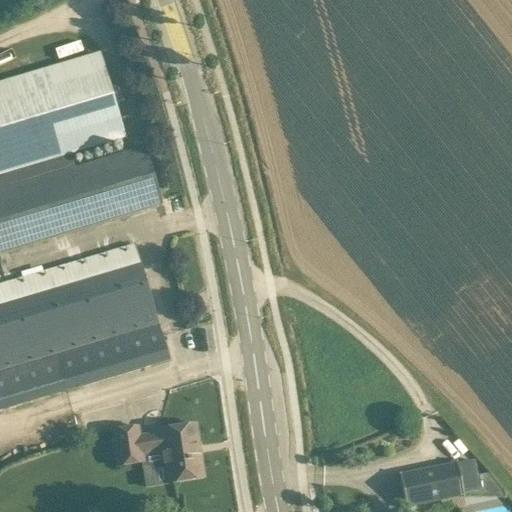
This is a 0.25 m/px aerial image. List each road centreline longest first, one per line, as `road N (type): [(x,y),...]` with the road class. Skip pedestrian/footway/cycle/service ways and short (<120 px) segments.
road 1 (unclassified): [(272,481),(439,454),(416,393),(379,351),(312,298),(269,285),(241,289)]
road 2 (secondary): [(241,289),(218,175),(164,0)]
road 3 (secondary): [(272,481),(241,289)]
